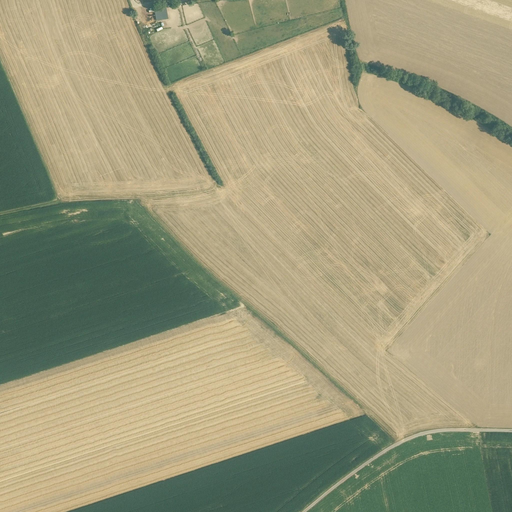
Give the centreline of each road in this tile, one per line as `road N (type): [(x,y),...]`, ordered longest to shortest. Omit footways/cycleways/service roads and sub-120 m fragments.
road 1 (track): [(137,4),(150,57),(213,187),(61,199),(0,213)]
road 2 (track): [(400,442),(135,197)]
road 3 (track): [(303,511),(400,442),(439,429),(511,431)]
road 4 (track): [(61,199),(0,53)]
